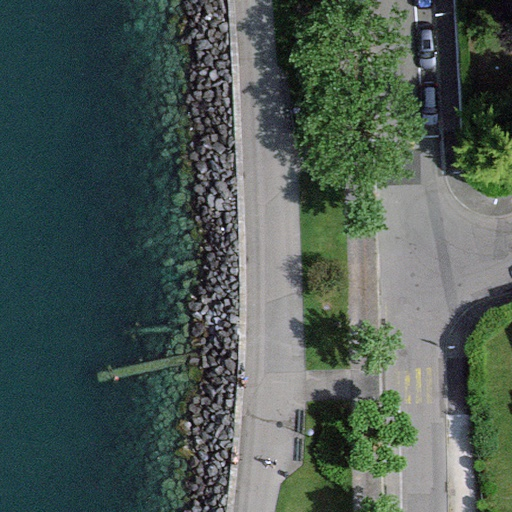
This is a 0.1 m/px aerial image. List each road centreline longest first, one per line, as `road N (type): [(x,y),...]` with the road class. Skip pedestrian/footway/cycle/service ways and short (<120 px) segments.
road 1 (residential): [(391,0),(412,284)]
road 2 (residential): [(412,284),(416,511)]
